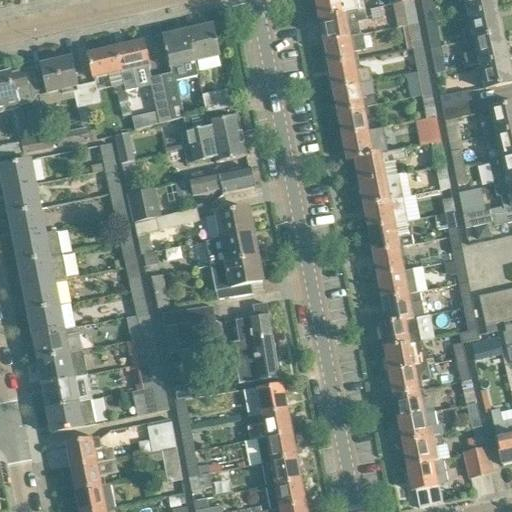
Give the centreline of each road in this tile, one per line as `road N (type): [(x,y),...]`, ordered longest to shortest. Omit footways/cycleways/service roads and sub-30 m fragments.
road 1 (tertiary): [(355,511),(257,0)]
road 2 (residential): [(0,26),(126,0)]
